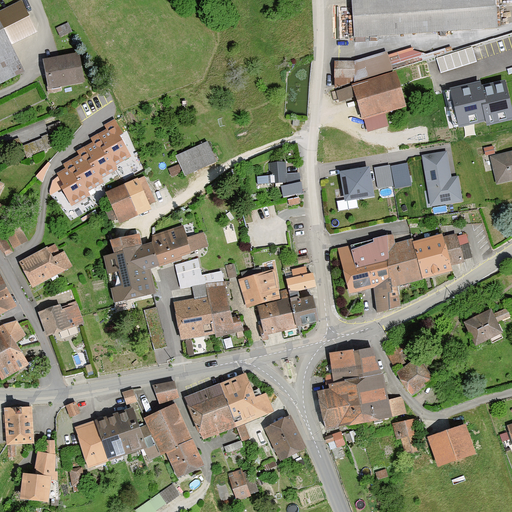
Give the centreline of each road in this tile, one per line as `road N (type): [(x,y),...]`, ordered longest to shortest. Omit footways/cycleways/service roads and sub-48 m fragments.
road 1 (residential): [(317,0),(310,183),(329,340)]
road 2 (tertiary): [(329,340),(405,314),(511,252)]
road 3 (tertiary): [(59,395),(244,360)]
road 4 (residential): [(59,395),(38,330),(0,258)]
